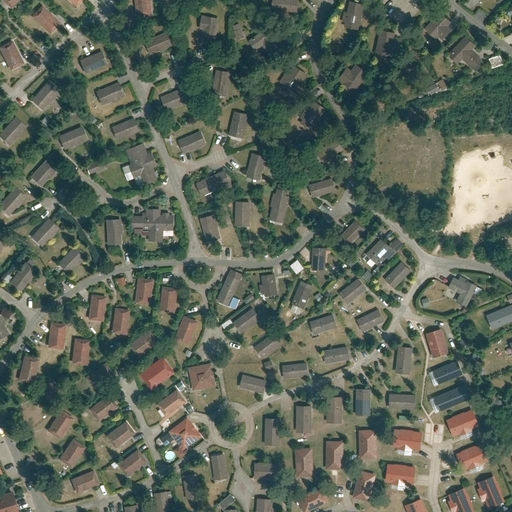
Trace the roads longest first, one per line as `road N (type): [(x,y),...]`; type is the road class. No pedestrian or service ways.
road 1 (residential): [(432,262),(364,362),(245,414)]
road 2 (residential): [(333,0),(315,40),(315,64),(354,144),(345,197)]
road 3 (residential): [(40,316),(101,275),(178,263)]
road 4 (residential): [(223,263),(289,254),(345,197)]
road 5 (residential): [(0,112),(101,9)]
